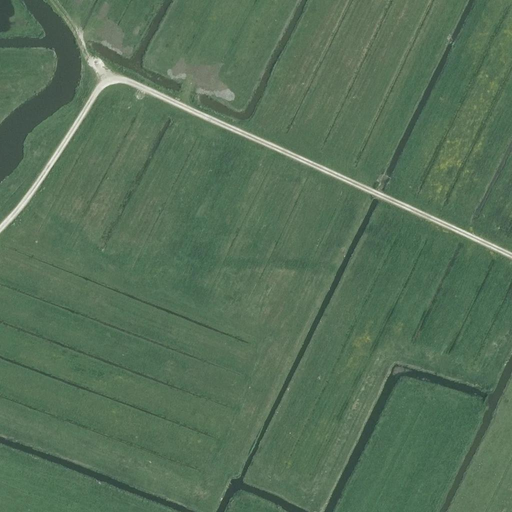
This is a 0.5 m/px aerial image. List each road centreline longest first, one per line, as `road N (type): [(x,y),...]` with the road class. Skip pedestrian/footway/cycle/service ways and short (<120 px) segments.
road 1 (track): [(109,73),(511,255)]
road 2 (track): [(0,230),(109,73)]
